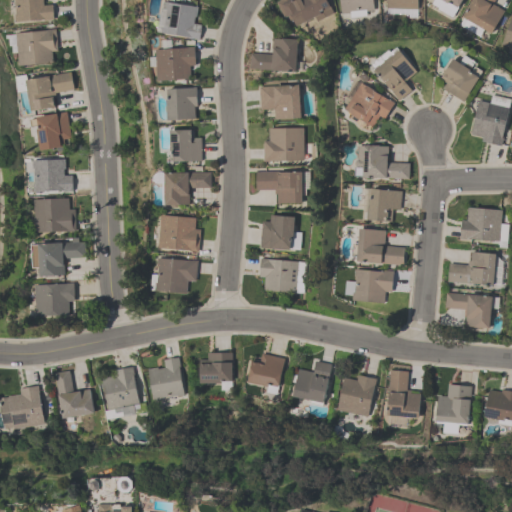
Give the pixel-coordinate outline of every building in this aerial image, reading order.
[(53,19),(14,22),(14,15),(15,15),(14,0),(42,0),(43,5),(51,5),(53,19)] [(275,2),(279,0),(324,0),(331,13),(315,20),(313,16),(308,19),(309,21),(302,24),(301,22),(295,25),(293,20),(289,22),(286,16),(283,18),(275,2)] [(371,0),(372,10),(365,11),(364,9),(358,10),(357,11),(355,11),(354,10),(348,11),(349,12),(339,13),(338,0),(371,0)] [(416,0),(416,18),(408,17),(408,14),(385,13),(385,0),(416,0)] [(460,0),(450,17),(436,9),(437,8),(430,4),(432,0),(460,0)] [(458,25),(462,17),(461,16),(470,0),(494,0),(492,4),(503,11),(490,34),(482,30),(478,36),(458,25)] [(198,39),(160,33),(161,26),(158,25),(160,9),(164,9),(165,2),(197,7),(195,17),(193,16),(192,23),(200,25),(198,39)] [(511,47),(500,43),(511,14),(511,47)] [(57,51),(51,51),(52,62),(18,66),(16,53),(12,53),(11,46),(9,46),(8,39),(5,39),(5,35),(15,34),(15,33),(48,30),(48,29),(55,28),(57,51)] [(271,54),(271,38),(280,39),(280,38),(296,39),(294,71),(249,69),(250,53),(271,54)] [(194,65),(189,65),(189,78),(156,80),(156,67),(150,67),(149,57),(155,56),(154,49),(187,47),(186,46),(193,46),(194,65)] [(410,90),(398,100),(373,70),(374,69),(370,63),(387,49),(389,52),(395,47),(415,72),(403,82),(410,90)] [(458,63),(463,55),(476,63),(474,66),(480,71),(477,77),(462,101),(441,88),(445,83),(438,79),(451,59),(458,63)] [(31,111),(25,81),(48,77),(47,76),(70,72),(73,90),(55,93),(55,97),(53,97),(55,107),(31,111)] [(379,116),(372,127),(344,110),(361,83),(366,86),(366,85),(374,91),(388,100),(388,99),(394,103),(384,119),(379,116)] [(300,118),(274,120),(273,109),(260,110),(258,87),(298,85),(300,118)] [(167,120),(166,100),(167,100),(167,89),(191,88),(191,87),(196,87),(197,107),(194,107),(195,119),(167,120)] [(469,134),(477,101),(489,103),(491,95),(510,99),(499,145),(481,141),(481,137),(469,134)] [(65,146),(40,150),(36,130),(38,129),(37,125),(31,126),(30,120),(36,119),(36,117),(66,112),(70,134),(69,137),(67,139),(63,140),(65,146)] [(303,161),(263,161),(263,141),(268,141),(268,128),(303,128),(303,161)] [(172,162),(171,151),(170,151),(169,131),(193,130),(193,138),(200,138),(201,161),(172,162)] [(408,178),(362,177),(354,177),(355,168),(355,161),(357,159),(358,146),(363,146),(363,145),(379,146),(388,146),(387,163),(408,163),(408,178)] [(32,160),(65,159),(65,169),(64,169),(64,175),(72,175),(72,190),(33,192),(33,185),(35,184),(34,168),(33,168),(32,160)] [(301,203),(276,203),(276,194),(274,194),(274,190),(255,190),(255,172),(277,171),(277,172),(301,172),(301,203)] [(164,205),(162,205),(162,183),(155,183),(153,181),(153,178),(154,175),(156,173),(159,172),(162,172),(164,173),(165,173),(210,173),(210,188),(188,188),(188,204),(180,204),(180,205),(164,205)] [(400,191),(399,210),(392,209),(391,222),(367,220),(369,199),(371,199),(371,189),(400,191)] [(68,198),(69,209),(75,209),(75,231),(35,232),(34,199),(68,198)] [(506,248),(497,247),(498,241),(459,239),(460,221),(465,221),(466,208),(500,210),(499,224),(508,224),(506,248)] [(158,248),(161,215),(195,218),(194,229),(200,229),(198,251),(158,248)] [(290,238),(289,250),(259,247),(261,221),(269,222),(269,215),(293,217),(292,238),(290,238)] [(356,262),(359,229),(385,231),(384,246),(404,247),(402,266),(356,262)] [(64,275),(55,275),(55,276),(39,277),(39,267),(32,268),(31,245),(38,245),(38,244),(84,242),(85,257),(63,258),(63,265),(64,265),(64,275)] [(494,254),(491,286),(447,281),(449,263),(466,265),(467,261),(469,261),(470,252),(494,254)] [(197,260),(195,281),(187,281),(186,293),(154,290),(154,282),(156,283),(158,267),(156,266),(157,258),(187,261),(187,260),(197,260)] [(298,261),(296,293),(263,291),(264,277),(259,277),(260,258),(298,261)] [(393,271),(391,292),(385,292),(384,303),(354,301),(356,277),(354,277),(354,270),(383,272),(383,270),(393,271)] [(73,282),(74,301),(68,301),(69,314),(36,316),(34,286),(67,284),(67,283),(73,282)] [(491,297),(488,329),(464,326),(466,310),(444,308),(446,292),(491,297)] [(231,353),(231,381),(230,381),(230,390),(220,390),(220,384),(199,384),(199,360),(207,360),(207,353),(231,353)] [(284,358),(276,395),(265,392),(267,387),(247,382),(251,362),(259,363),(261,354),(284,358)] [(162,360),(167,359),(167,358),(173,358),(178,357),(180,367),(178,367),(182,394),(180,394),(181,396),(176,397),(176,395),(152,399),(147,369),(157,367),(157,369),(164,368),(162,360)] [(331,364),(323,403),(292,396),(298,369),(313,372),(315,361),(331,364)] [(146,411),(106,420),(104,411),(107,410),(102,388),(100,389),(99,384),(101,384),(100,378),(113,375),(112,371),(132,366),(133,375),(132,375),(138,404),(144,402),(146,411)] [(406,390),(410,390),(409,394),(419,394),(417,419),(409,418),(408,429),(386,427),(387,416),(386,416),(389,370),(408,372),(406,390)] [(53,374),(68,371),(72,392),(89,389),(93,414),(61,419),(53,374)] [(367,417),(336,410),(343,378),(356,381),(357,375),(375,379),(367,417)] [(446,397),(447,384),(470,386),(467,426),(457,425),(457,434),(442,433),(443,423),(435,423),(437,396),(446,397)] [(37,385),(38,393),(36,393),(42,426),(25,428),(25,427),(12,429),(12,427),(2,429),(0,417),(0,398),(6,397),(6,396),(19,394),(18,388),(37,385)] [(488,390),(500,392),(501,390),(511,391),(511,425),(497,423),(497,420),(483,417),(488,390)]
